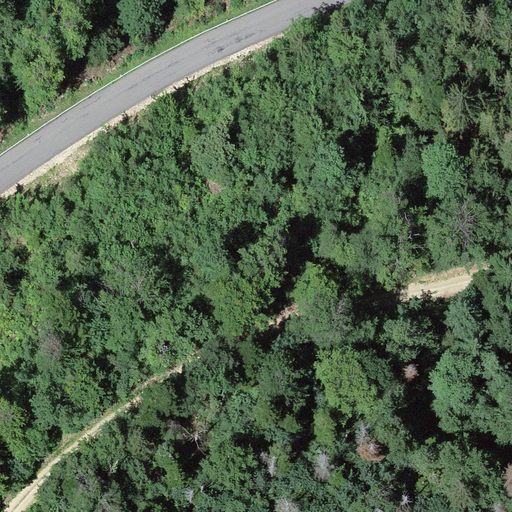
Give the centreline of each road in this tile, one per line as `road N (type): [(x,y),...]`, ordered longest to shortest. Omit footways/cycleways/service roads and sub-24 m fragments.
road 1 (track): [(15,511),(35,481),(164,383),(293,312),(511,262)]
road 2 (tertiary): [(299,0),(114,89),(0,170)]
